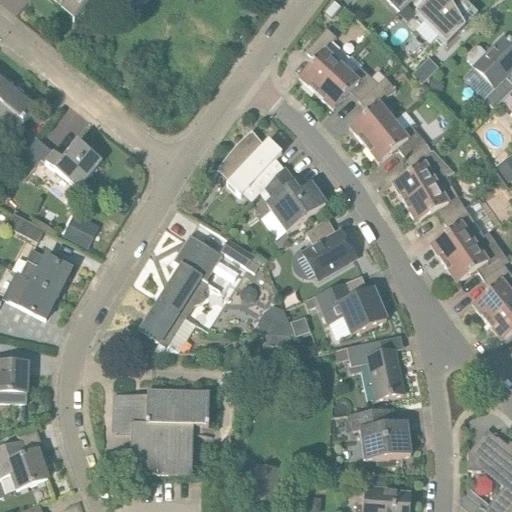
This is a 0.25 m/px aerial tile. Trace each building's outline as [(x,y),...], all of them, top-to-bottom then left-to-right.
[(92,0),(52,0),(59,5),(58,6),(62,9),(64,6),(78,18),(92,0)] [(191,69),(218,31),(202,20),(207,13),(189,0),(180,0),(164,22),(167,24),(154,43),(191,69)] [(387,0),(400,13),(412,0),(387,0)] [(464,0),(429,0),(416,14),(447,45),(478,14),(464,0)] [(323,14),(331,20),(340,8),(332,2),(323,14)] [(299,79),(316,95),(350,59),(333,43),(337,39),(328,30),(306,53),(316,62),(299,79)] [(511,47),(511,46),(511,44),(511,43),(509,41),(508,43),(503,39),(487,56),(480,49),(476,49),(468,57),(468,61),(475,67),(473,69),(494,90),(484,101),(494,111),(511,92),(511,84),(506,79),(511,72),(511,47)] [(379,86),(378,85),(360,69),(351,76),(343,68),(351,59),(350,59),(316,95),(334,111),(350,94),(360,103),(379,86)] [(420,87),(438,71),(428,61),(411,77),(420,87)] [(350,129),(364,147),(394,123),(379,105),(396,92),(386,79),(378,85),(379,86),(360,103),(368,114),(350,129)] [(0,107),(13,91),(0,80),(0,107)] [(444,83),(430,81),(429,91),(442,93),(444,83)] [(13,91),(0,107),(0,122),(3,125),(0,128),(0,135),(8,142),(14,134),(15,135),(36,109),(13,91)] [(402,133),(394,123),(364,147),(379,165),(398,150),(406,161),(427,146),(412,127),(402,133)] [(251,205),(251,204),(284,170),(285,170),(276,161),(282,155),(268,142),(264,147),(252,132),(239,144),(227,158),(218,172),(228,184),(226,186),(240,200),(242,197),(251,205)] [(2,164),(12,173),(29,152),(19,143),(2,164)] [(78,192),(99,167),(86,156),(89,153),(78,143),(63,161),(55,155),(46,165),(78,192)] [(393,185),(405,205),(447,180),(447,179),(453,176),(433,154),(432,155),(427,146),(406,161),(413,172),(393,185)] [(29,152),(12,173),(24,183),(41,161),(29,152)] [(507,186),(511,182),(511,157),(495,168),(507,186)] [(284,170),(251,204),(265,193),(273,204),(267,209),(289,236),(326,207),(311,186),(301,193),(284,170)] [(437,213),(443,223),(465,209),(447,180),(405,205),(417,225),(437,213)] [(489,234),(483,238),(470,220),(472,219),(465,209),(443,223),(450,233),(431,247),(444,266),(490,235),(489,234)] [(37,246),(43,232),(13,216),(6,230),(37,246)] [(328,221),(307,235),(314,248),(303,255),(318,282),(358,259),(342,232),(336,236),(328,221)] [(86,236),(68,227),(61,239),(87,252),(100,228),(93,224),(86,236)] [(477,272),(484,282),(504,267),(509,263),(490,235),(444,266),(457,285),(477,272)] [(181,269),(159,304),(185,321),(194,307),(198,304),(201,302),(202,298),(202,293),(207,286),(205,285),(222,258),(191,239),(174,265),(181,269)] [(254,259),(255,257),(229,241),(221,253),(247,269),(255,275),(262,264),(254,259)] [(20,277),(31,283),(58,296),(71,271),(44,258),(32,252),(20,277)] [(511,288),(511,276),(504,267),(484,282),(491,292),(473,306),(487,325),(511,305),(511,295),(509,291),(511,288)] [(362,279),(316,298),(303,304),(307,313),(317,309),(325,328),(344,320),(352,337),(387,322),(379,303),(373,305),(362,279)] [(58,296),(31,283),(24,297),(12,291),(6,302),(45,322),(58,296)] [(147,338),(138,353),(154,353),(159,345),(167,350),(185,321),(159,304),(140,333),(147,338)] [(511,335),(511,305),(487,325),(502,343),(511,335)] [(291,337),(266,337),(266,348),(291,348),(291,337)] [(369,386),(373,385),(377,402),(404,396),(395,353),(383,356),(380,343),(347,350),(350,363),(351,369),(369,365),(371,374),(367,375),(369,386)] [(350,363),(347,350),(335,352),(335,366),(350,363)] [(0,404),(27,405),(28,366),(0,365),(0,404)] [(145,476),(192,477),(193,430),(208,430),(209,395),(148,393),(147,398),(114,397),(113,427),(131,427),(130,461),(143,461),(142,467),(145,467),(145,476)] [(392,411),(351,417),(353,433),(360,432),(365,464),(411,457),(407,424),(394,426),(392,411)] [(49,467),(44,451),(37,432),(18,439),(20,444),(0,450),(0,482),(9,480),(14,493),(48,481),(44,469),(49,467)] [(484,511),(508,511),(511,509),(511,444),(510,443),(508,447),(498,439),(494,443),(484,435),(468,455),(468,473),(481,473),(483,471),(504,488),(488,507),(484,511)] [(279,471),(253,469),(251,504),(278,505),(279,471)] [(408,511),(410,495),(390,494),(390,490),(366,489),(364,511),(408,511)] [(466,489),(466,498),(480,509),(483,511),(484,511),(488,507),(466,489)]
